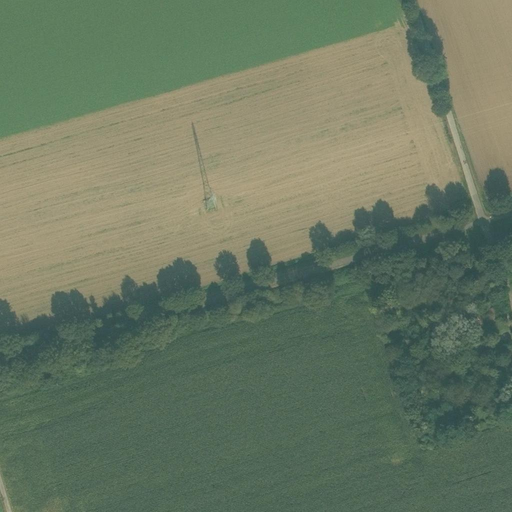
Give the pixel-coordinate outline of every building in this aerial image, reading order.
[(503,307),(500,308),(506,323),(505,324),(507,331),(511,329),(503,307)] [(489,313),(495,328),(496,328),(499,334),(502,333),(507,331),(505,324),(506,323),(500,308),(489,313)] [(483,341),(478,329),(467,333),(471,345),(483,341)] [(492,337),(495,343),(505,339),(502,333),(499,334),(497,335),(492,337)] [(495,343),(498,349),(511,343),(511,339),(511,336),(505,339),(495,343)] [(462,348),(458,337),(446,341),(450,353),(462,348)]
